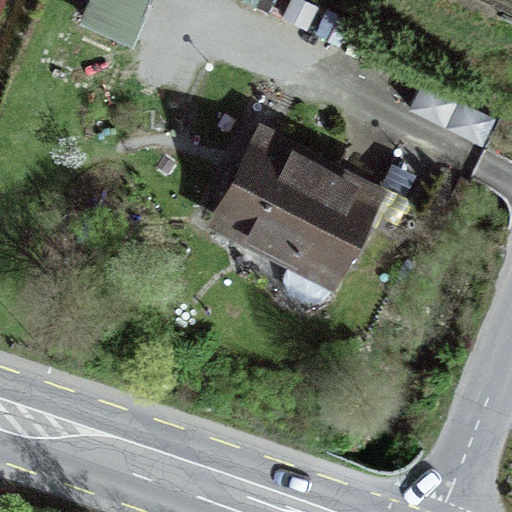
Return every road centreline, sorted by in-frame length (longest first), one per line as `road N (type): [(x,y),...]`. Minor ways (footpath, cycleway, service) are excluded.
road 1 (primary): [(0,413),(285,511)]
road 2 (unclassified): [(442,511),(511,335)]
